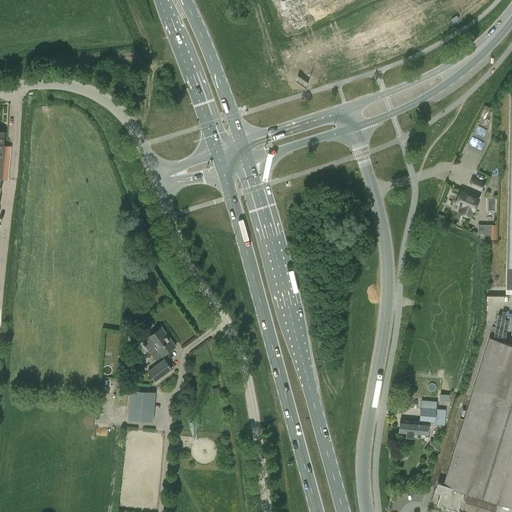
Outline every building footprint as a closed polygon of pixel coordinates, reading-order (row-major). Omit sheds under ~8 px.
[(0,183),(0,179),(7,180),(9,158),(1,157),(3,132),(0,131),(0,183)] [(484,183),(472,178),(469,186),(480,190),(484,183)] [(460,213),(470,217),(478,198),(460,190),(455,203),(462,206),(460,213)] [(141,341),(155,360),(175,346),(161,327),(141,341)] [(511,506),(511,502),(511,344),(489,337),(443,484),(437,482),(435,490),(440,492),(436,504),(457,510),(463,511),(494,511),(497,502),(511,506)] [(147,371),(154,381),(172,369),(164,358),(147,371)] [(130,390),(128,413),(127,419),(152,421),(155,392),(130,390)] [(399,420),(399,433),(406,433),(406,436),(414,437),(414,434),(427,435),(428,423),(429,421),(434,421),(433,424),(444,425),(445,411),(446,409),(436,409),(437,401),(421,400),(419,420),(419,422),(399,420)]
